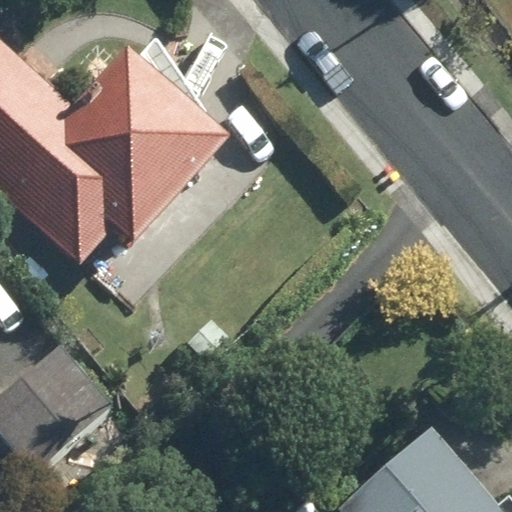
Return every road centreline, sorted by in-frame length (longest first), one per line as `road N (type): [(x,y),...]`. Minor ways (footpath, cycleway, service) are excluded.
road 1 (unknown): [(474,183),(112,511)]
road 2 (residential): [(322,0),(511,228)]
